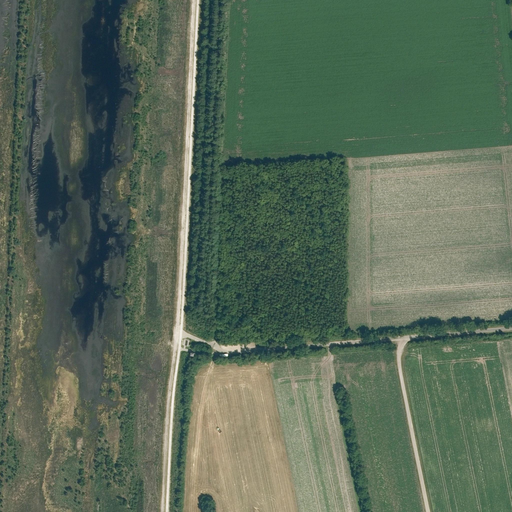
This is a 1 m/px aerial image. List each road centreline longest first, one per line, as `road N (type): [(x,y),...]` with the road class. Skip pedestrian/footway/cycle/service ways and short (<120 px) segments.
road 1 (track): [(192,0),(174,348)]
road 2 (unclassified): [(216,351),(511,329)]
road 3 (track): [(398,339),(429,511)]
road 4 (track): [(162,511),(174,348)]
